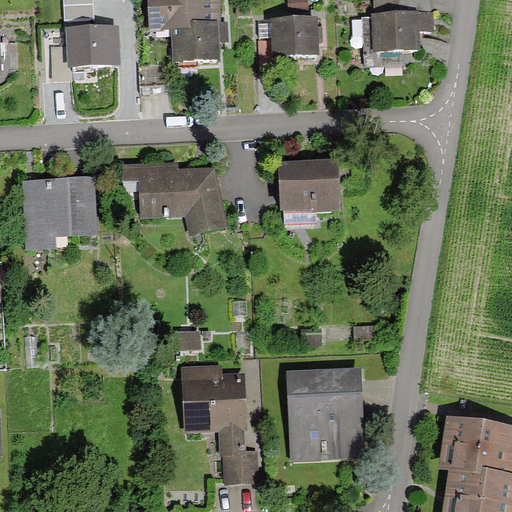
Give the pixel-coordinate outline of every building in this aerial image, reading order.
[(93,0),(64,0),(65,20),(94,20),(93,0)] [(171,27),(216,26),(215,0),(147,0),(149,28),(171,27)] [(305,0),(285,0),(286,15),(306,15),(305,0)] [(430,28),(429,1),(408,2),(407,0),(372,0),(374,20),(362,21),(364,49),(376,48),(376,53),(419,50),(418,29),(430,28)] [(316,57),(315,20),(272,21),(272,26),(254,27),(256,74),(270,73),(270,58),(316,57)] [(216,26),(171,27),(172,62),(216,61),(215,45),(226,44),(225,26),(216,26)] [(117,66),(116,29),(49,31),(50,84),(68,84),(67,67),(117,66)] [(213,173),(179,174),(178,166),(122,169),(124,194),(142,193),(143,220),(185,218),(190,237),(225,228),(213,173)] [(336,167),(277,168),(278,215),(337,214),(336,167)] [(92,183),(22,186),(25,252),(54,250),(54,238),(95,236),(92,183)] [(375,328),(353,328),(353,341),(375,340),(375,328)] [(319,346),(319,329),(301,329),(300,346),(319,346)] [(208,333),(179,332),(179,349),(199,349),(199,341),(208,341),(208,333)] [(219,368),(182,369),(183,432),(220,431),(221,484),(256,483),(255,453),(245,453),(243,375),(220,376),(219,368)] [(360,371),(290,373),(293,460),(362,459),(360,371)] [(511,455),(511,432),(446,423),(438,474),(448,475),(442,511),(511,511),(511,465),(510,465),(511,455)]
